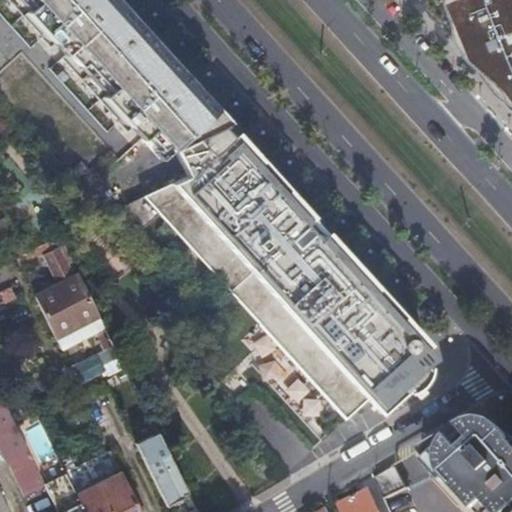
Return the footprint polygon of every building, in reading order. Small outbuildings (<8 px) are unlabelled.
[(211,130),(226,123),(188,81),(176,69),(172,64),(157,47),(113,0),(8,0),(40,36),(39,37),(47,46),(51,43),(63,56),(61,58),(116,121),(116,122),(124,130),(128,126),(139,139),(141,137),(161,158),(173,148),(211,130)] [(511,0),(425,0),(426,0),(427,2),(511,96),(511,0)] [(0,23),(0,71),(16,71),(16,23),(0,23)] [(157,47),(172,64),(173,62),(159,45),(157,47)] [(104,134),(116,122),(116,121),(61,58),(49,71),(104,134)] [(176,69),(188,81),(190,80),(178,67),(176,69)] [(211,130),(173,148),(187,175),(123,205),(144,228),(160,213),(346,418),(368,398),(380,412),(408,387),(410,390),(408,390),(408,391),(413,389),(419,385),(425,378),(428,369),(427,368),(419,360),(415,363),(412,359),(349,289),(353,291),(357,291),(360,289),(362,284),(362,281),(360,278),(357,276),(353,276),(346,268),(352,262),(286,189),(287,188),(262,159),(260,161),(234,133),(228,138),(219,128),(226,124),(227,124),(226,123),(211,130)] [(234,133),(226,124),(219,128),(228,138),(234,133)] [(83,172),(75,164),(68,172),(75,180),(83,172)] [(0,223),(7,237),(17,232),(8,215),(0,218),(0,223)] [(16,255),(26,251),(17,232),(7,237),(16,256),(16,255)] [(98,312),(59,234),(34,247),(39,257),(45,254),(59,283),(57,284),(76,322),(98,312)] [(26,251),(16,255),(21,265),(39,257),(34,247),(26,251)] [(353,291),(349,289),(412,359),(427,344),(401,316),(403,315),(378,287),(376,288),(352,262),(346,268),(353,276),(357,276),(360,278),(362,281),(362,284),(360,289),(357,291),(353,291)] [(76,322),(57,284),(36,295),(54,333),(76,322)] [(76,322),(54,333),(59,342),(93,325),(104,345),(112,341),(98,312),(76,322)] [(40,347),(23,323),(0,339),(0,340),(16,364),(40,347)] [(104,350),(69,366),(78,385),(113,369),(104,350)] [(0,438),(11,461),(22,456),(29,453),(0,392),(0,438)] [(511,511),(511,439),(503,430),(501,427),(501,426),(500,426),(500,425),(499,425),(498,424),(498,423),(494,424),(490,424),(487,423),(484,424),(480,423),(477,423),(473,424),(469,425),(468,426),(466,426),(464,428),(462,428),(465,433),(453,443),(448,438),(444,443),(441,448),(439,458),(438,467),(439,471),(446,480),(474,511),(511,511)] [(145,460),(170,511),(172,511),(188,504),(184,495),(189,492),(167,450),(159,434),(158,432),(137,444),(145,460)] [(406,488),(395,468),(375,480),(385,500),(406,488)] [(86,511),(84,507),(67,473),(44,485),(57,511),(86,511)] [(0,490),(0,511),(4,511),(9,510),(0,490)] [(379,511),(370,492),(340,506),(343,511),(379,511)] [(141,511),(137,502),(115,511),(141,511)]
